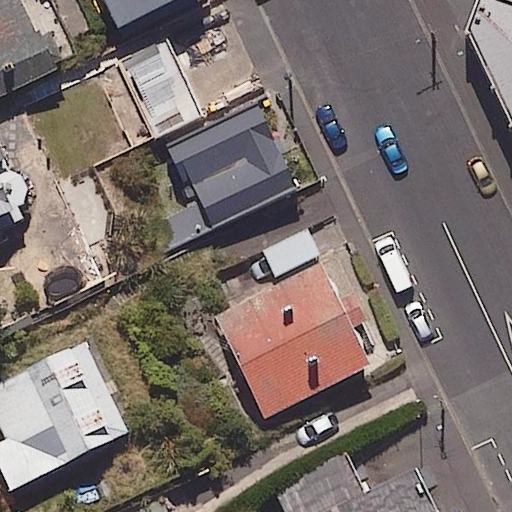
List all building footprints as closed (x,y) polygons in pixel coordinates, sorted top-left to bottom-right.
[(40,50),(19,0),(10,0),(0,4),(0,111),(73,81),(57,43),(40,50)] [(103,0),(120,41),(208,6),(206,0),(103,0)] [(511,0),(496,0),(485,31),(511,93),(511,0)] [(204,120),(168,42),(124,62),(160,140),(204,120)] [(299,198),(261,112),(171,152),(195,208),(158,224),(171,253),(299,198)] [(0,238),(31,226),(0,149),(0,238)] [(320,259),(310,234),(266,252),(277,277),(320,259)] [(342,309),(325,273),(221,321),(268,424),(375,375),(357,336),(370,330),(357,302),(342,309)] [(130,444),(87,345),(0,383),(0,423),(5,434),(0,436),(0,465),(13,495),(130,444)] [(261,486),(273,511),(438,511),(416,464),(362,489),(342,448),(261,486)] [(170,511),(166,502),(144,511),(170,511)]
